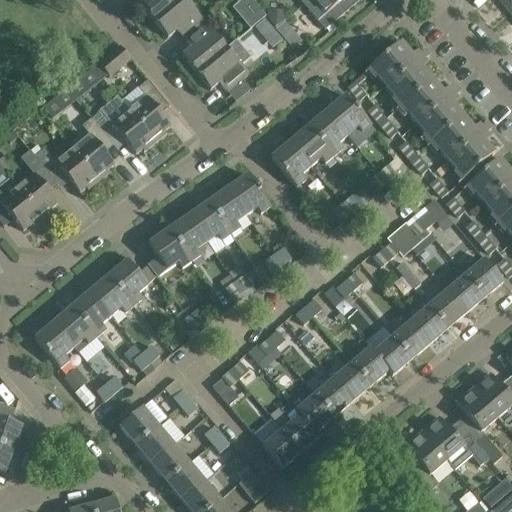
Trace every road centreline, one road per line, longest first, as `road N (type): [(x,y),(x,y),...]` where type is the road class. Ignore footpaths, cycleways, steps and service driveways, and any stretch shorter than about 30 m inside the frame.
road 1 (residential): [(259,511),(511,302)]
road 2 (residential): [(9,301),(218,145)]
road 3 (residential): [(218,145),(397,4)]
road 4 (residential): [(218,145),(86,0)]
road 5 (residential): [(511,97),(439,11),(426,1),(397,4)]
